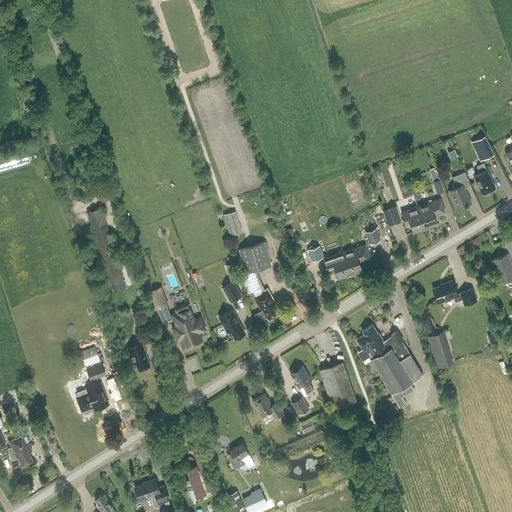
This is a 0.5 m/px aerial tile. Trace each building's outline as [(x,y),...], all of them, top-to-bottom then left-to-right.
[(494,154),(484,136),(476,141),(479,148),(476,150),(482,160),(494,154)] [(454,149),(449,152),(452,159),(457,157),(454,149)] [(83,196),(95,192),(85,161),(73,165),(83,196)] [(482,193),(495,187),(487,169),(484,163),(477,166),(480,172),(474,175),(482,193)] [(381,173),(379,166),(372,168),(375,175),(381,173)] [(444,191),(440,179),(436,168),(430,170),(434,181),(438,193),(444,191)] [(471,203),(465,188),(471,185),(465,172),(453,177),(457,187),(450,190),(458,208),(466,205),(466,206),(468,205),(468,204),(471,203)] [(434,216),(445,212),(441,198),(418,206),(425,228),(437,223),(434,216)] [(383,210),(388,225),(402,221),(396,205),(383,210)] [(425,228),(418,206),(401,212),(406,225),(411,224),(414,232),(425,228)] [(114,291),(127,286),(102,209),(89,213),(114,291)] [(242,232),(236,211),(223,215),(230,236),(242,232)] [(370,244),(381,240),(377,228),(366,232),(370,244)] [(261,281),(257,270),(272,266),(265,242),(238,251),(245,271),(242,272),(242,279),(244,279),(244,286),(247,287),(248,294),(252,293),(261,311),(254,315),(257,321),(266,316),(269,320),(281,314),(275,304),(276,303),(267,288),(265,290),(261,281)] [(359,262),(370,258),(366,244),(343,252),(350,274),(362,270),(359,262)] [(284,260),(293,257),(289,246),(281,248),(284,260)] [(304,255),(301,255),(303,261),(306,260),(306,263),(312,261),(323,257),(320,246),(308,250),(303,251),(304,255)] [(350,274),(343,252),(324,259),(328,272),(336,270),(338,278),(350,274)] [(511,265),(511,266),(508,254),(492,260),(496,271),(494,275),(505,280),(511,283),(511,265)] [(230,278),(237,277),(236,263),(229,264),(230,278)] [(465,305),(477,300),(472,288),(460,293),(461,293),(458,294),(453,280),(444,283),(445,284),(433,289),(438,302),(454,296),(456,302),(463,299),(465,305)] [(242,296),(234,281),(222,288),(230,302),(242,296)] [(151,292),(157,310),(167,306),(161,288),(151,292)] [(198,332),(205,329),(200,318),(194,320),(190,311),(191,311),(190,309),(189,309),(188,305),(176,309),(178,312),(173,314),(177,326),(174,327),(178,339),(182,338),(185,347),(201,340),(198,332)] [(241,325),(233,310),(219,317),(224,326),(227,324),(235,339),(245,333),(241,325)] [(434,331),(429,317),(423,319),(428,333),(434,331)] [(423,375),(398,332),(397,331),(391,334),(392,336),(383,341),(382,339),(383,339),(379,333),(378,333),(373,324),(362,330),(365,334),(357,339),(363,350),(360,352),(359,353),(362,358),(364,359),(370,355),(368,352),(370,352),(373,358),(371,359),(399,407),(406,403),(402,396),(414,389),(410,383),(423,375)] [(454,363),(443,331),(428,336),(439,368),(454,363)] [(491,344),(497,342),(494,334),(488,335),(491,344)] [(150,366),(142,343),(128,348),(133,363),(136,362),(139,370),(150,366)] [(101,361),(96,348),(81,353),(86,366),(101,361)] [(333,408),(356,399),(343,361),(320,369),(333,408)] [(91,380),(105,374),(101,363),(87,368),(91,380)] [(303,366),(301,367),(300,365),(291,370),(293,372),(290,373),(299,388),(300,388),(304,396),(313,390),(309,383),(312,381),(303,366)] [(113,386),(119,384),(116,377),(110,379),(113,386)] [(95,409),(109,404),(100,382),(86,387),(87,389),(76,393),(79,401),(82,410),(94,406),(95,409)] [(274,418),(283,413),(277,403),(272,406),(264,393),(253,400),(262,416),(270,412),(274,418)] [(298,414),(309,408),(302,397),(292,403),(298,414)] [(315,428),(311,419),(300,425),(304,433),(315,428)] [(25,435),(9,441),(12,448),(9,449),(13,459),(18,457),(22,466),(33,462),(29,452),(32,451),(25,435)] [(255,464),(248,452),(242,443),(230,451),(232,453),(227,456),(235,469),(240,466),(241,468),(243,469),(246,469),(255,464)] [(205,488),(209,486),(203,467),(198,469),(196,464),(186,468),(190,477),(185,479),(187,484),(192,482),(197,496),(206,493),(205,488)] [(159,503),(169,499),(164,486),(159,488),(155,479),(148,482),(135,487),(140,501),(156,495),(159,503)] [(252,495),(241,500),(246,511),(250,511),(267,504),(260,489),(251,493),(252,494),(252,495)] [(235,511),(246,511),(241,500),(241,499),(238,493),(229,497),(235,511)] [(100,507),(99,508),(101,511),(115,511),(104,494),(95,500),(100,507)]
